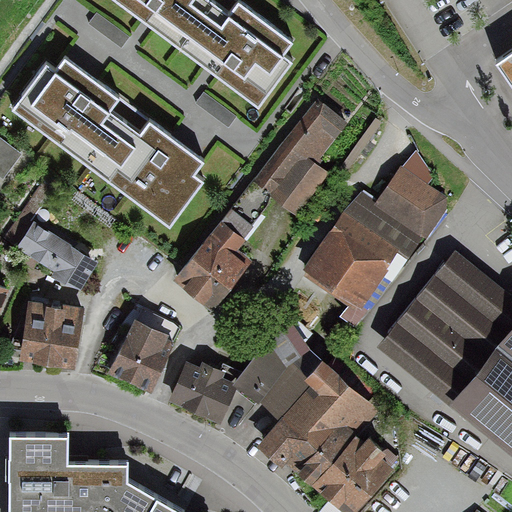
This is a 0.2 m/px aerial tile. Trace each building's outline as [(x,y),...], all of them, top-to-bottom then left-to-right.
[(121,0),(259,102),(291,59),(283,53),(294,37),(244,0),(121,0)] [(98,9),(90,20),(122,43),(130,32),(98,9)] [(170,223),(203,180),(194,173),(206,158),(65,54),(56,66),(48,60),(14,107),(170,223)] [(511,56),(500,65),(511,83),(511,56)] [(203,91),(195,102),(229,127),(237,116),(203,91)] [(222,223),(244,240),(268,205),(272,195),(302,218),(332,177),(316,166),(350,122),(319,96),(222,223)] [(23,150),(0,133),(0,171),(5,174),(23,150)] [(434,176),(416,151),(377,201),(362,190),(304,270),(347,306),(340,316),(356,326),(452,201),(429,184),(434,176)] [(77,294),(96,264),(31,222),(15,246),(56,272),(52,278),(77,294)] [(244,240),(222,223),(176,282),(213,310),(247,267),(232,256),(244,240)] [(511,302),(457,257),(379,352),(474,430),(479,424),(511,451),(511,302)] [(82,309),(26,301),(17,360),(73,368),(82,309)] [(269,341),(287,365),(311,349),(289,318),(265,335),(269,341)] [(174,345),(169,343),(172,336),(134,319),(108,374),(151,394),(174,345)] [(287,461),(313,484),(357,435),(380,412),(311,349),(287,365),(269,341),(234,385),(277,421),(258,444),(283,465),(287,461)] [(200,368),(185,361),(167,400),(220,425),(238,387),(222,380),(226,373),(203,362),(200,368)] [(68,431),(9,432),(8,511),(190,511),(126,476),(126,458),(67,458),(68,431)] [(363,441),(357,435),(313,484),(343,511),(355,511),(400,463),(369,435),(363,441)]
